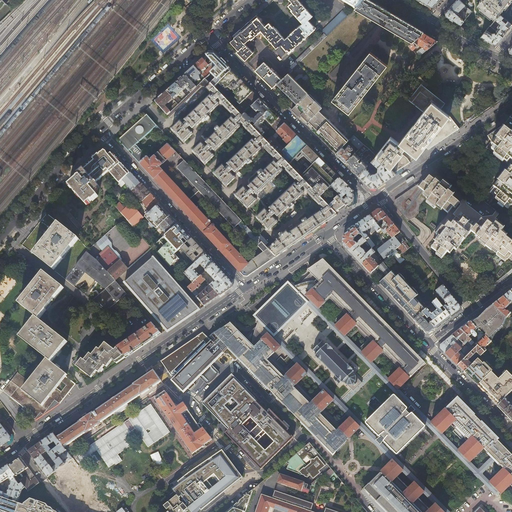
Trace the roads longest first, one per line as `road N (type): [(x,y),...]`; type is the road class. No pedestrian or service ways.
road 1 (tertiary): [(18,446),(246,288)]
road 2 (residential): [(372,200),(208,37)]
road 3 (residential): [(101,128),(246,288)]
road 4 (tertiary): [(377,196),(511,104)]
road 5 (residential): [(429,343),(326,233)]
road 6 (secondary): [(101,128),(0,239)]
road 7 (residential): [(377,196),(470,310)]
road 8 (secondary): [(208,37),(101,128)]
road 9 (residential): [(429,343),(511,433)]
